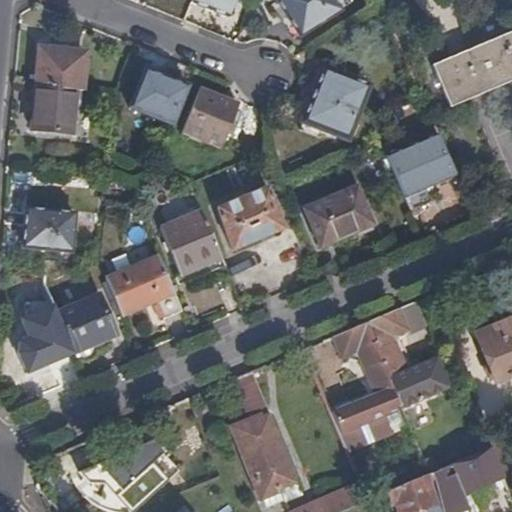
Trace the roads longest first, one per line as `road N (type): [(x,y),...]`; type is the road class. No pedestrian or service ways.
road 1 (residential): [(511,229),(26,434),(2,457)]
road 2 (residential): [(76,0),(262,73)]
